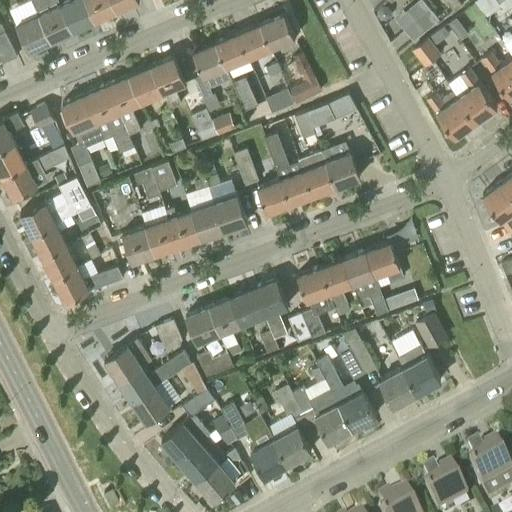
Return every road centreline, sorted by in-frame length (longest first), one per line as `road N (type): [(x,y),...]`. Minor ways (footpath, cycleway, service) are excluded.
road 1 (residential): [(52,330),(445,178)]
road 2 (tertiary): [(273,511),(511,378)]
road 3 (residential): [(230,0),(0,101)]
road 4 (residential): [(176,511),(52,330)]
road 5 (residential): [(445,178),(349,0)]
road 6 (secondary): [(85,511),(0,342)]
road 7 (residential): [(511,344),(445,178)]
